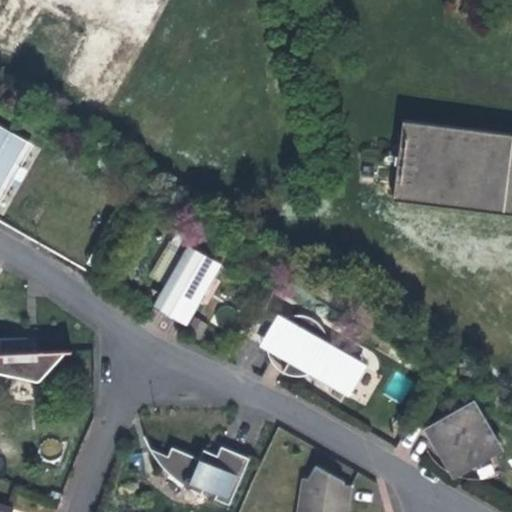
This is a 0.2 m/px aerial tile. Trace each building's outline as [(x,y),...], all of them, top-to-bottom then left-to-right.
[(65,85),(89,99),(102,106),(107,109),(170,0),(0,0),(0,47),(19,58),(46,12),(92,38),(65,85)] [(96,117),(102,106),(89,99),(83,110),(96,117)] [(511,134),(403,121),(393,198),(511,213),(511,134)] [(0,190),(26,143),(0,128),(0,190)] [(0,206),(32,146),(26,143),(0,190),(0,206)] [(124,199),(120,206),(137,216),(141,208),(124,199)] [(137,216),(120,206),(92,256),(109,266),(137,216)] [(191,246),(167,287),(199,305),(223,264),(191,246)] [(105,273),(109,266),(92,256),(88,263),(105,273)] [(199,305),(167,287),(165,289),(154,308),(153,309),(171,319),(185,328),(199,305)] [(288,362),(282,374),(283,375),(288,376),(296,377),(304,376),(309,374),(346,393),(362,363),(326,343),(325,338),(323,333),(319,327),(317,324),(313,320),(308,317),(301,315),(290,315),(285,316),(279,319),(273,323),(268,329),(265,335),(264,342),(264,350),(288,362)] [(0,339),(0,353),(38,353),(37,338),(25,339),(0,339)] [(276,371),(282,374),(288,362),(264,350),(264,351),(265,356),(267,360),(270,366),(274,369),(276,371)] [(64,352),(38,353),(0,353),(0,371),(35,380),(37,381),(41,380),(47,374),(64,352)] [(476,403),(429,430),(451,470),(453,472),(456,473),(460,473),(478,462),(501,449),(476,403)] [(204,448),(199,459),(189,483),(202,489),(215,494),(213,500),(229,507),(249,458),(235,452),(220,446),(216,453),(204,448)] [(189,483),(199,459),(172,447),(172,448),(169,456),(160,462),(162,464),(170,472),(185,485),(197,494),(199,495),(202,489),(189,483)] [(154,455),(160,462),(169,456),(172,448),(150,448),(154,455)] [(298,511),(347,511),(351,486),(344,485),(344,480),(316,465),(309,479),(303,478),(298,511)] [(0,503),(0,511),(11,511),(13,508),(0,503)]
